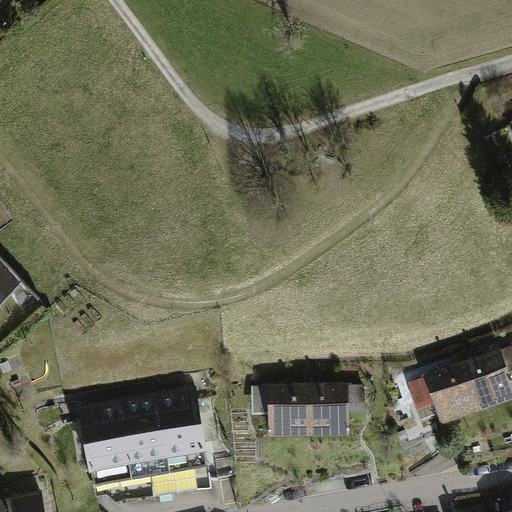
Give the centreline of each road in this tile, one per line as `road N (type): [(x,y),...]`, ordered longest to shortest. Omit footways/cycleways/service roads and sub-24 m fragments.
road 1 (track): [(114,0),(201,115),(250,138),(462,77),(466,90),(420,162),(389,198),(255,290),(178,304),(111,284),(0,157)]
road 2 (residential): [(511,473),(294,511)]
